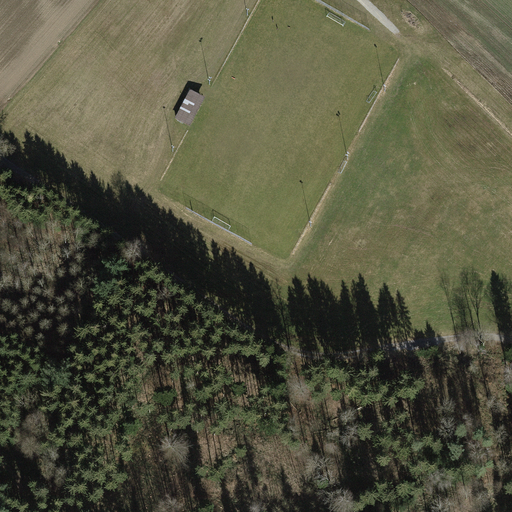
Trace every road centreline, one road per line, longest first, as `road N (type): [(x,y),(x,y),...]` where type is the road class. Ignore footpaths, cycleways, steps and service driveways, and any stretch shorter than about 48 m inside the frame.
road 1 (track): [(511,350),(459,338),(340,354),(283,349),(0,157)]
road 2 (track): [(115,237),(123,273),(193,396),(197,423),(171,511)]
road 3 (track): [(193,396),(276,490)]
